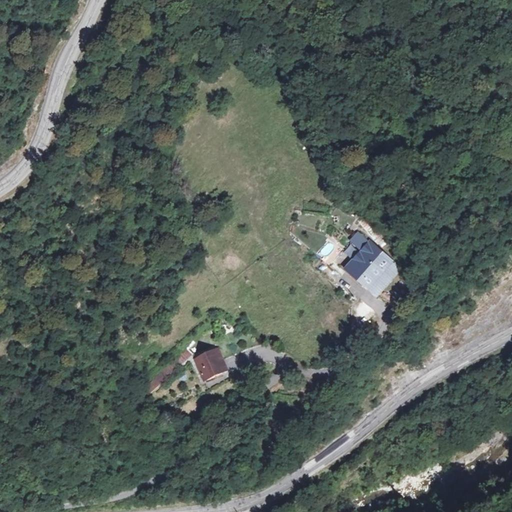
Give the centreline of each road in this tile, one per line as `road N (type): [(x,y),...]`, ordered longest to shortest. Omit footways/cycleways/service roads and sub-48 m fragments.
road 1 (tertiary): [(511,335),(434,375),(264,497),(206,511)]
road 2 (tertiary): [(0,187),(37,144),(97,0)]
